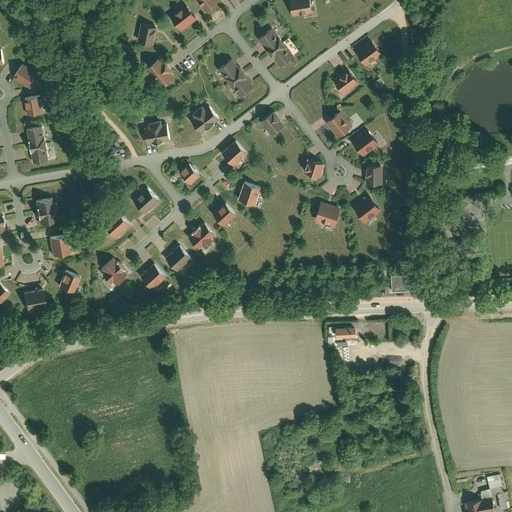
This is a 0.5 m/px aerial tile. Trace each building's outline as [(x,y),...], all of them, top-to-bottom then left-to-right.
[(182,0),(171,9),(181,22),(194,12),(184,0),(182,0)] [(202,0),(209,8),(219,0),(202,0)] [(311,0),(292,0),(295,13),(313,10),(311,0)] [(153,30),(155,12),(139,10),(137,28),(153,30)] [(263,37),(273,50),(286,40),(276,27),(263,37)] [(273,50),(283,63),(296,53),(286,40),(273,50)] [(356,51),(366,64),(379,54),(369,41),(356,51)] [(0,62),(11,61),(8,46),(2,47),(1,42),(0,42),(0,62)] [(163,46),(148,58),(154,66),(151,68),(157,76),(159,73),(165,81),(181,69),(163,46)] [(221,68),(231,81),(244,71),(234,58),(221,68)] [(37,72),(22,61),(13,73),(28,84),(37,72)] [(334,79),(344,92),(357,82),(347,69),(334,79)] [(231,81),(241,95),(254,85),(244,71),(231,81)] [(25,113),(44,111),(42,93),(22,95),(25,113)] [(201,107),(212,123),(223,114),(214,101),(206,107),(205,105),(201,107)] [(212,123),(201,107),(197,110),(199,112),(192,117),(202,130),(212,123)] [(265,119),(275,132),(288,122),(278,109),(265,119)] [(328,121),(338,134),(351,124),(341,111),(328,121)] [(163,137),(160,116),(154,117),(155,123),(146,125),(149,139),(163,137)] [(160,116),(163,137),(177,134),(175,119),(166,121),(165,116),(160,116)] [(29,143),(46,140),(42,121),(25,124),(29,143)] [(351,140),(361,153),(375,143),(364,130),(351,140)] [(224,151),(234,164),(252,152),(241,138),(224,151)] [(33,163),(50,159),(46,140),(29,143),(33,163)] [(324,163),(307,158),(304,173),(321,175),(324,163)] [(180,170),(191,182),(203,172),(193,159),(180,170)] [(384,181),(383,166),(370,167),(371,182),(384,181)] [(259,200),(262,180),(245,177),(242,197),(259,200)] [(137,198),(147,212),(160,202),(150,188),(137,198)] [(352,205),(363,218),(376,208),(365,194),(352,205)] [(37,199),(38,211),(57,209),(57,206),(55,206),(54,197),(37,199)] [(214,210),(224,223),(238,213),(227,200),(214,210)] [(340,207),(320,200),(314,217),(334,224),(340,207)] [(463,201),(449,202),(449,211),(463,210),(463,201)] [(116,216),(126,229),(139,219),(129,206),(116,216)] [(58,212),(57,209),(38,211),(39,222),(56,221),(56,213),(58,212)] [(188,232),(201,247),(207,242),(210,246),(218,240),(215,236),(221,231),(209,215),(188,232)] [(52,255),(70,252),(68,233),(50,235),(52,255)] [(165,254),(175,267),(188,257),(178,244),(165,254)] [(117,249),(102,261),(108,268),(104,271),(110,278),(113,276),(119,283),(134,271),(117,249)] [(142,271),(152,284),(166,274),(155,261),(142,271)] [(81,272),(67,266),(60,283),(74,289),(81,272)] [(410,267),(389,268),(390,284),(411,283),(410,267)] [(0,300),(12,290),(2,277),(0,278),(0,300)] [(24,290),(27,305),(49,302),(47,287),(24,290)] [(391,322),(329,323),(329,342),(391,341),(391,322)] [(485,477),(488,488),(489,488),(500,486),(498,474),(485,477)] [(478,490),(480,499),(491,497),(489,488),(488,488),(478,490)] [(480,499),(462,503),(463,511),(491,511),(494,511),(491,497),(480,499)]
